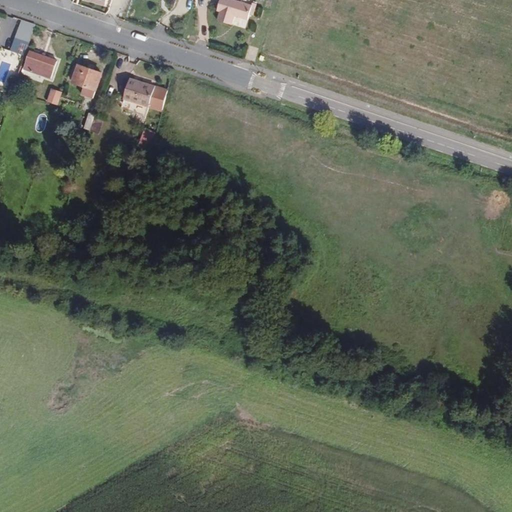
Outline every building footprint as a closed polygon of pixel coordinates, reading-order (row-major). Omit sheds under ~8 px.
[(246,21),(251,8),(228,0),(221,0),(218,12),(220,12),(218,20),(233,25),(235,17),(246,21)] [(36,24),(22,19),(11,49),(25,54),(36,24)] [(52,71),(56,59),(30,50),(24,70),(34,73),(36,66),(52,71)] [(103,91),(109,73),(86,65),(80,83),(103,91)] [(149,109),(155,89),(131,81),(124,102),(149,109)] [(103,91),(80,83),(77,92),(100,100),(103,91)] [(57,105),(61,92),(52,89),(48,102),(57,105)] [(90,131),(96,114),(91,112),(85,129),(90,131)]
